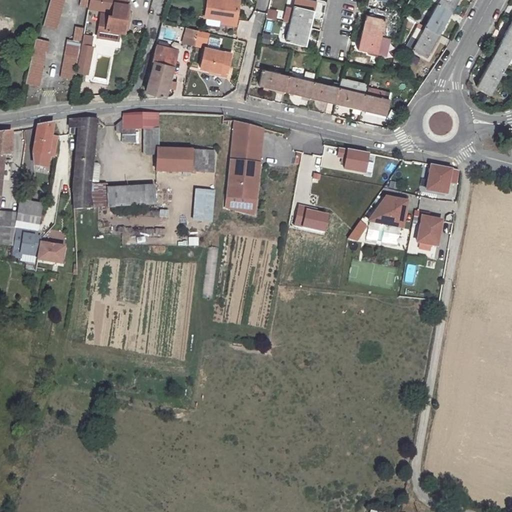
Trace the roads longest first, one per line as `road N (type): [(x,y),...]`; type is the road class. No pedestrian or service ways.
road 1 (unclassified): [(0,122),(202,103),(372,138),(416,136)]
road 2 (residential): [(467,159),(414,471),(420,501),(454,511)]
